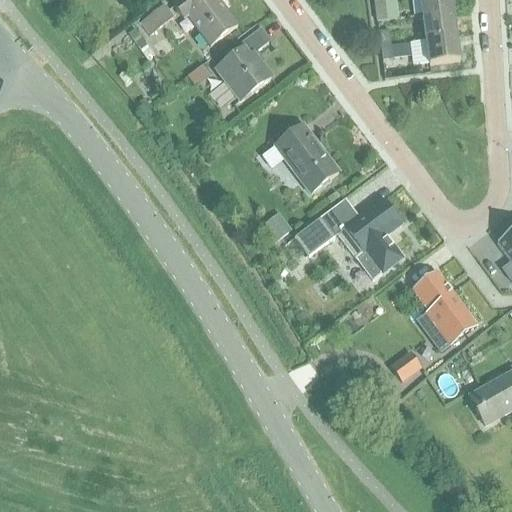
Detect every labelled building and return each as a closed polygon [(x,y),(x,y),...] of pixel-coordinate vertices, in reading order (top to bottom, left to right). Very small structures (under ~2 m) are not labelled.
[(218,0),(182,0),(177,4),(179,6),(175,9),(184,21),(188,18),(211,48),(239,27),(218,0)] [(383,0),(373,0),(375,12),(385,11),(383,0)] [(420,0),(423,17),(453,13),(451,0),(420,0)] [(140,25),(149,38),(174,18),(164,6),(140,25)] [(423,17),(426,42),(456,37),(453,13),(423,17)] [(255,56),(272,43),(262,30),(226,58),(229,63),(219,71),(243,103),(274,80),(255,56)] [(378,34),(380,48),(390,47),(388,33),(378,34)] [(456,37),(426,42),(429,67),(460,63),(456,37)] [(390,47),(380,48),(382,64),(392,62),(390,47)] [(204,89),(219,76),(207,62),(192,75),(204,89)] [(302,128),(275,149),(310,196),(338,175),(302,128)] [(383,203),(337,238),(355,262),(365,254),(372,264),(382,276),(402,261),(385,239),(401,227),(383,203)] [(268,220),(282,242),(296,233),(282,211),(268,220)] [(319,222),(294,241),(304,254),(308,260),(334,241),(319,222)] [(502,272),(511,285),(511,284),(511,231),(509,234),(510,236),(497,246),(511,265),(502,272)] [(435,275),(411,292),(428,315),(425,317),(450,349),(476,329),(461,308),(459,309),(461,311),(457,314),(449,302),(454,299),(452,297),(435,275)] [(410,357),(391,371),(401,385),(420,370),(410,357)] [(477,415),(484,428),(511,412),(511,376),(473,397),(481,412),(477,415)]
